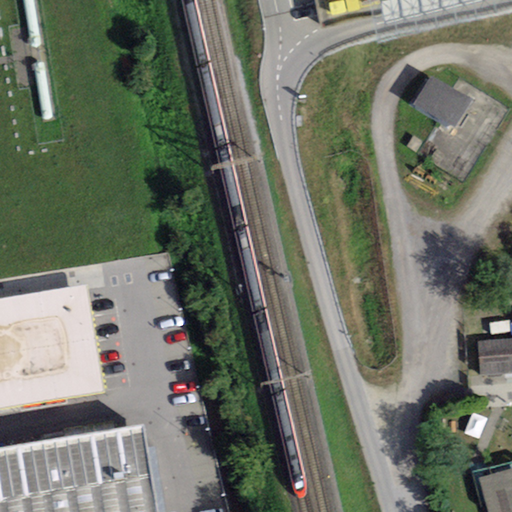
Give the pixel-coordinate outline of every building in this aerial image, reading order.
[(424,80),(407,107),(466,143),(447,174),(458,181),(477,150),(486,136),(501,110),(472,92),(464,104),(424,80)] [(90,286),(0,300),(0,304),(17,410),(108,395),(90,286)] [(0,304),(0,413),(17,410),(0,304)] [(511,339),(479,342),(481,374),(511,372),(511,339)] [(157,511),(144,425),(0,447),(0,511),(157,511)] [(511,511),(511,470),(480,479),(489,511),(511,511)]
